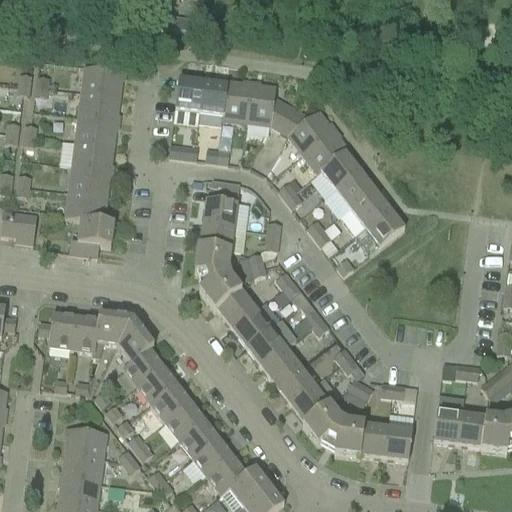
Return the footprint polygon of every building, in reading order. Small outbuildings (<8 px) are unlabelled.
[(191,27),(170,25),(169,36),(189,39),(191,27)] [(119,104),(122,79),(83,74),(80,99),(119,104)] [(29,93),(30,83),(19,82),(17,92),(29,93)] [(46,95),(47,85),(36,84),(35,94),(46,95)] [(198,120),(202,89),(178,86),(174,117),(197,120),(198,120)] [(245,131),(250,91),(226,87),(225,92),(226,92),(222,123),(221,123),(220,127),(245,131)] [(226,92),(225,92),(202,89),(198,120),(221,123),(222,123),(226,92)] [(274,94),(250,91),(245,131),(269,134),(278,139),(291,115),(273,105),(274,94)] [(27,103),(29,93),(17,92),(16,102),(27,103)] [(45,106),(46,95),(35,94),(33,104),(45,106)] [(116,129),(118,107),(119,104),(80,99),(77,124),(116,129)] [(309,125),(291,115),(278,139),(286,143),(301,162),(333,138),(318,118),(309,125)] [(112,154),(116,129),(77,124),(73,149),(112,154)] [(16,142),(18,132),(6,131),(5,141),(16,142)] [(34,145),(35,134),(24,133),(22,143),(34,145)] [(348,157),(333,138),(301,162),(316,182),(344,160),(348,157)] [(15,152),(16,142),(5,141),(4,151),(15,152)] [(33,155),(34,145),(22,143),(21,153),(33,155)] [(109,179),(112,157),(112,154),(73,149),(70,174),(109,179)] [(195,168),(196,156),(169,152),(167,164),(195,168)] [(215,170),(217,158),(205,157),(204,169),(215,170)] [(226,172),(228,160),(217,158),(215,170),(226,172)] [(359,179),(344,160),(316,182),(320,179),(334,198),(359,179)] [(106,204),(109,179),(70,174),(67,199),(106,204)] [(349,217),(373,198),(359,179),(334,198),(349,217)] [(0,191),(10,192),(11,182),(0,180),(0,191)] [(27,195),(29,185),(17,183),(16,193),(27,195)] [(232,235),(235,212),(237,200),(235,200),(236,192),(211,189),(210,196),(208,208),(205,208),(202,232),(232,236),(232,235)] [(0,201),(9,203),(10,192),(0,191),(0,201)] [(286,191),(277,198),(284,207),(293,200),(286,191)] [(26,205),(27,195),(16,193),(15,203),(26,205)] [(388,217),(373,198),(349,217),(363,236),(388,217)] [(103,229),(106,207),(106,204),(67,199),(64,225),(79,227),(79,226),(103,229)] [(300,209),(293,200),(284,207),(290,216),(300,209)] [(403,236),(388,217),(363,236),(356,242),(371,261),(403,236)] [(0,243),(21,246),(24,223),(1,220),(0,231),(0,243)] [(35,224),(24,223),(21,246),(32,247),(35,224)] [(112,230),(103,229),(79,226),(79,227),(76,249),(69,249),(68,261),(96,264),(98,253),(109,254),(112,230)] [(315,228),(306,236),(313,245),(322,237),(315,228)] [(277,245),(279,232),(267,230),(265,244),(263,257),(276,259),(277,245)] [(229,259),(232,236),(202,232),(199,255),(229,259)] [(329,246),(322,237),(313,245),(319,254),(329,246)] [(240,298),(229,285),(234,283),(232,275),(227,276),(229,259),(199,255),(196,255),(193,281),(205,282),(207,291),(198,298),(214,319),(216,317),(240,298)] [(262,272),(259,261),(247,264),(250,275),(262,272)] [(345,266),(335,274),(342,283),(352,276),(345,266)] [(265,283),(262,272),(250,275),(253,286),(265,283)] [(291,289),(284,280),(274,287),(281,296),(291,289)] [(298,298),(291,289),(281,296),(288,306),(298,298)] [(511,292),(504,291),(503,302),(511,303),(511,292)] [(230,336),(254,317),(240,298),(216,317),(230,336)] [(511,315),(511,303),(503,302),(501,314),(511,315)] [(254,317),(230,336),(245,355),(278,329),(263,310),(254,317)] [(4,315),(0,314),(0,345),(1,337),(13,338),(15,326),(3,325),(4,315)] [(320,327),(313,318),(312,318),(303,325),(310,334),(320,327)] [(70,357),(75,324),(51,321),(50,332),(38,330),(37,342),(49,344),(47,354),(70,357)] [(117,353),(131,327),(97,322),(97,327),(94,350),(95,350),(117,353)] [(97,327),(75,324),(70,357),(94,360),(95,350),(94,350),(97,327)] [(152,354),(131,327),(117,353),(130,370),(121,376),(122,377),(148,357),(152,354)] [(327,336),(320,327),(310,334),(317,343),(327,336)] [(294,347),(279,328),(278,329),(245,355),(259,374),(284,355),(294,347)] [(510,340),(498,339),(497,350),(509,352),(510,340)] [(508,363),(509,352),(497,350),(495,361),(508,363)] [(274,393),(298,374),(284,355),(259,374),(274,393)] [(350,365),(343,356),(333,363),(340,372),(350,365)] [(162,375),(148,357),(122,377),(136,395),(162,375)] [(357,374),(350,365),(340,372),(347,381),(357,374)] [(465,386),(466,374),(455,372),(453,385),(465,386)] [(289,412),(313,393),(298,374),(274,393),(289,412)] [(476,388),(478,375),(466,374),(465,386),(476,388)] [(511,384),(511,383),(505,374),(496,381),(504,391),(511,384)] [(176,393),(162,375),(136,395),(150,413),(176,393)] [(504,391),(496,381),(488,388),(495,397),(504,391)] [(65,400),(66,389),(54,387),(53,399),(65,400)] [(356,403),(362,392),(353,387),(346,397),(356,403)] [(495,397),(488,388),(479,394),(487,404),(495,397)] [(86,403),(87,392),(75,390),(74,402),(86,403)] [(390,405),(392,392),(380,391),(379,403),(390,405)] [(365,408),(371,397),(362,392),(356,403),(365,408)] [(403,394),(392,392),(390,405),(401,406),(403,394)] [(190,411),(176,393),(150,413),(164,431),(190,411)] [(303,431),(328,412),(313,393),(289,412),(303,431)] [(100,415),(110,408),(102,398),(93,406),(100,415)] [(438,404),(432,449),(456,452),(460,421),(462,407),(438,404)] [(204,428),(190,411),(164,431),(178,449),(204,428)] [(359,463),(363,432),(346,430),(348,426),(340,421),(338,425),(328,412),(303,431),(301,432),(317,453),(327,446),(334,450),(333,462),(359,465),(359,463)] [(112,430),(121,422),(114,413),(104,420),(112,430)] [(511,421),(509,424),(508,419),(499,422),(500,426),(484,424),(480,455),(479,457),(505,461),(507,449),(511,447),(511,421)] [(480,455),(484,424),(460,421),(456,452),(480,455)] [(123,444),(132,437),(125,428),(116,435),(123,444)] [(218,446),(204,428),(178,449),(191,467),(218,446)] [(383,466),(387,435),(363,432),(359,463),(383,466)] [(407,469),(411,438),(387,435),(383,466),(407,469)] [(102,466),(106,441),(66,436),(63,461),(102,466)] [(127,449),(134,459),(143,452),(136,442),(127,449)] [(232,464),(218,446),(191,467),(205,485),(232,464)] [(151,461),(143,452),(134,459),(142,468),(151,461)] [(117,465),(123,473),(132,466),(126,458),(117,465)] [(99,492),(102,466),(63,461),(60,487),(99,492)] [(245,482),(232,464),(205,485),(220,503),(226,498),(246,482),(245,482)] [(139,474),(132,466),(123,473),(130,481),(139,474)] [(244,511),(268,494),(254,475),(245,482),(246,482),(226,498),(220,503),(226,511),(244,511)] [(147,485),(155,495),(164,488),(157,478),(147,485)] [(56,511),(96,511),(99,492),(60,487),(57,511),(56,511)] [(171,497),(164,488),(155,495),(162,504),(171,497)] [(282,511),(268,494),(244,511),(282,511)]
